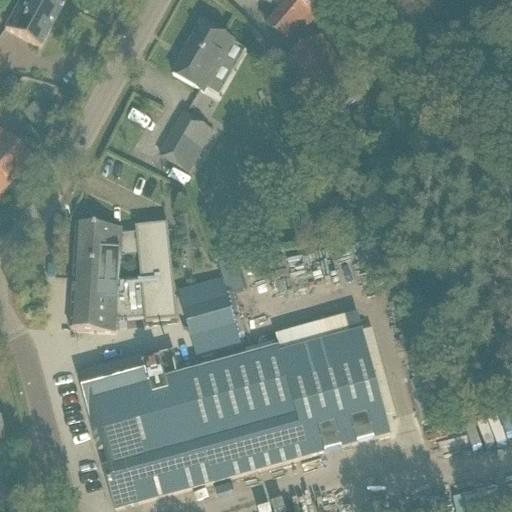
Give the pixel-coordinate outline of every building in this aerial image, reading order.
[(62,8),(48,0),(21,0),(4,32),(39,51),(62,8)] [(328,0),(286,0),(266,24),(285,41),(299,25),(307,31),(331,2),(328,0)] [(484,14),(450,26),(459,51),(493,39),(484,14)] [(204,95),(222,64),(218,62),(229,43),(219,37),(201,27),(172,77),(204,95)] [(282,66),(322,124),(362,96),(323,39),(282,66)] [(9,79),(1,88),(10,96),(18,87),(9,79)] [(187,175),(211,133),(184,118),(160,160),(187,175)] [(0,196),(30,163),(15,150),(0,137),(0,196)] [(276,153),(246,164),(258,196),(288,185),(276,153)] [(135,230),(136,236),(121,237),(121,231),(77,229),(70,333),(90,335),(116,336),(117,323),(144,321),(145,326),(177,323),(167,227),(135,230)] [(178,294),(196,361),(241,347),(223,281),(178,294)] [(159,359),(158,356),(78,378),(98,453),(100,452),(111,452),(115,467),(105,472),(103,473),(114,511),(120,511),(151,504),(390,440),(363,337),(281,359),(279,352),(180,379),(174,355),(159,359)] [(502,511),(497,490),(453,500),(456,511),(502,511)]
